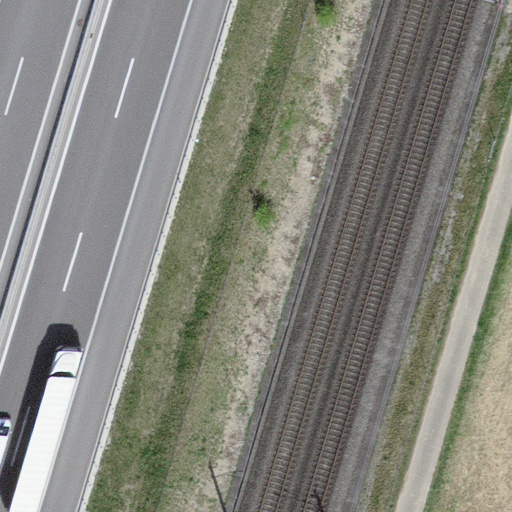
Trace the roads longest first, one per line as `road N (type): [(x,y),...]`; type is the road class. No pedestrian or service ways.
road 1 (motorway): [(0,504),(150,0)]
road 2 (track): [(409,511),(511,162)]
road 3 (motorway): [(39,0),(0,132)]
